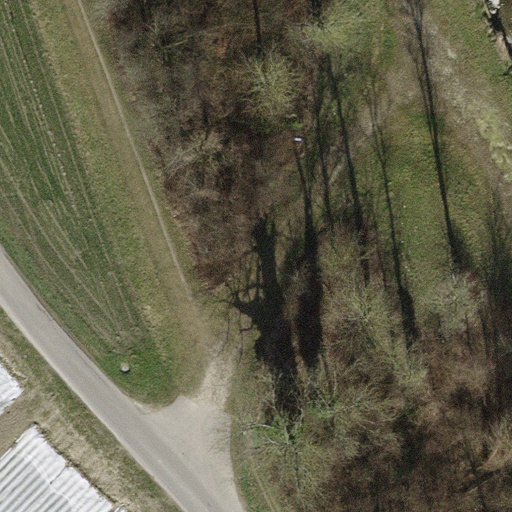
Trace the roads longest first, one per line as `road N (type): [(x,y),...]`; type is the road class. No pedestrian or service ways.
road 1 (track): [(216,379),(82,0)]
road 2 (track): [(216,379),(289,232),(410,71)]
road 3 (unclassified): [(208,511),(27,310),(0,268)]
